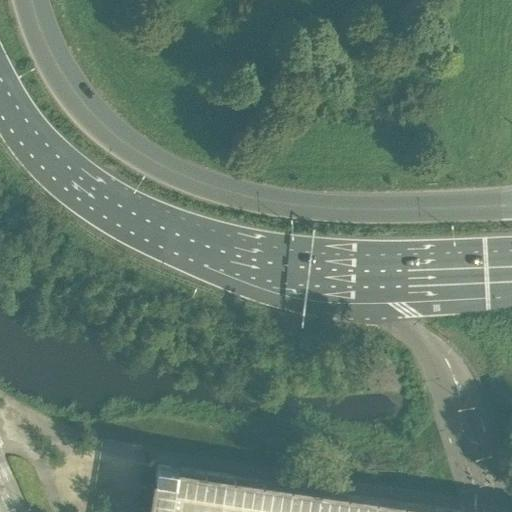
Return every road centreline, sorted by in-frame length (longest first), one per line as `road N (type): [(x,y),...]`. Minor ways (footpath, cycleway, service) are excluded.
road 1 (motorway): [(0,95),(35,148),(96,201),(204,255),(307,278),(511,274)]
road 2 (motorway): [(511,206),(349,212),(242,199),(141,158),(105,130),(62,67),(34,0)]
